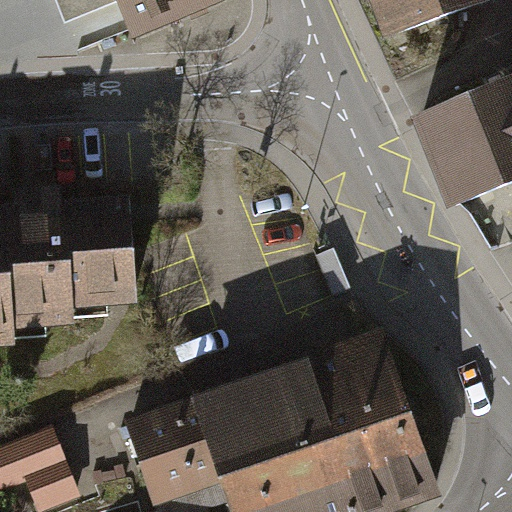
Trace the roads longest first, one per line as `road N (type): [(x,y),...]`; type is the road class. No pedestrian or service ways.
road 1 (tertiary): [(511,384),(444,300),(394,223),(350,128),(312,78)]
road 2 (residential): [(312,78),(255,90),(0,105)]
